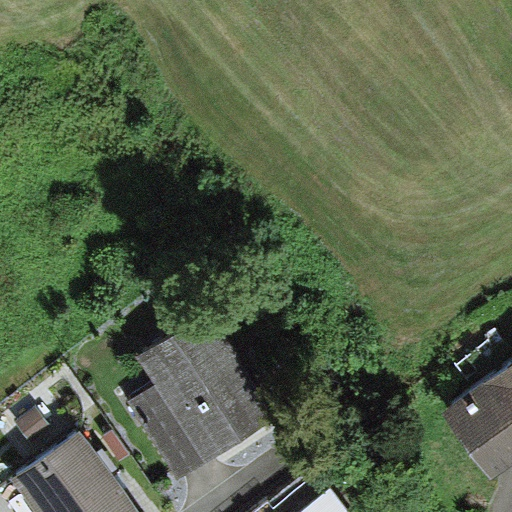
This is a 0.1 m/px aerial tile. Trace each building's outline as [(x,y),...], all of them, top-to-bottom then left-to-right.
[(179,475),(280,410),(208,300),(137,347),(158,379),(129,398),(179,475)] [(511,349),(443,401),(493,468),(511,453),(511,349)] [(144,511),(79,422),(11,471),(40,511),(144,511)] [(355,511),(331,480),(289,511),(281,511),(269,496),(246,511),(355,511)] [(385,511),(414,511),(403,497),(385,511)]
